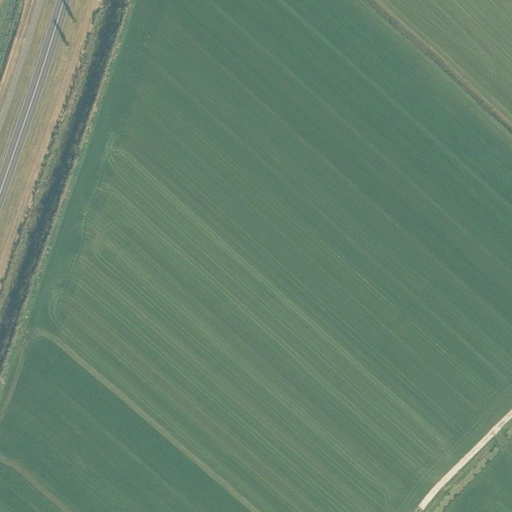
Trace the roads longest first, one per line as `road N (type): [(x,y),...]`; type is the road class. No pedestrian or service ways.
road 1 (primary): [(0,190),(62,0)]
road 2 (track): [(419,510),(511,415)]
